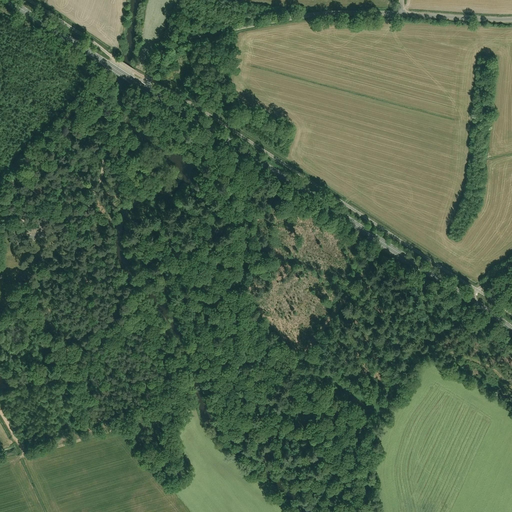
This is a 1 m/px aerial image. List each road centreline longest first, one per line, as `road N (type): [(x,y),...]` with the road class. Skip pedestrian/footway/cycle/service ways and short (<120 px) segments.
road 1 (primary): [(471,299),(144,88)]
road 2 (unclassified): [(161,51),(171,41),(294,17),(400,13)]
road 3 (track): [(16,173),(99,84),(107,129),(93,194)]
road 4 (track): [(0,409),(22,449),(32,452),(116,428),(145,443)]
road 5 (primary): [(144,88),(7,0)]
